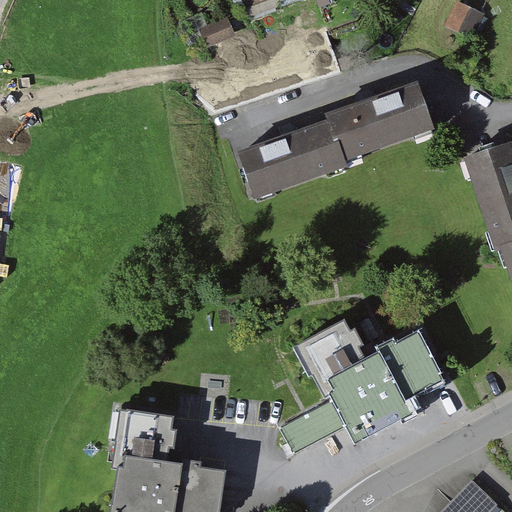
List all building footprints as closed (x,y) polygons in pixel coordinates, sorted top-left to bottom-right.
[(242,0),(246,9),(270,0),(242,0)] [(473,40),(485,15),(457,1),(445,27),(473,40)] [(208,48),(236,36),(228,17),(200,29),(208,48)] [(223,149),(245,206),(429,136),(407,79),(223,149)] [(511,141),(454,160),(511,335),(511,141)] [(295,459),(433,383),(405,332),(361,356),(340,317),(283,348),(317,409),(279,430),(295,459)] [(163,418),(104,411),(91,511),(213,511),(219,464),(158,456),(163,418)] [(492,511),(499,505),(472,480),(441,511),(492,511)]
